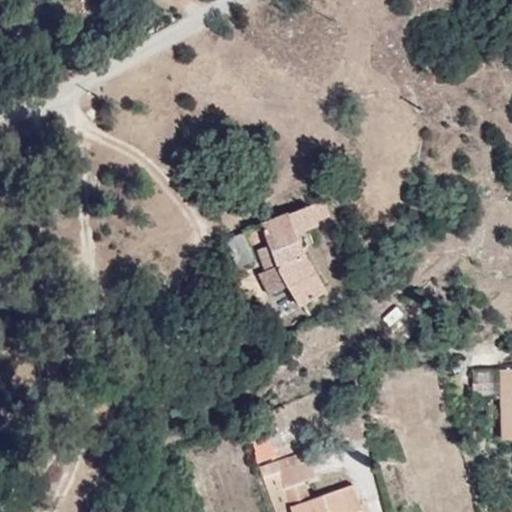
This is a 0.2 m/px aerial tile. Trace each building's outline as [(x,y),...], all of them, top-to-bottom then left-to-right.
[(305,238),(315,233),(312,228),(320,219),(312,211),(267,230),(285,276),(262,285),(269,304),(293,296),(298,308),(318,297),(300,255),(310,250),(305,238)] [(321,232),(306,240),(330,291),(346,284),(321,232)] [(245,239),(224,248),(227,255),(237,282),(258,273),(245,239)] [(386,319),(405,331),(413,318),(394,306),(386,319)] [(473,397),(496,395),(494,368),(471,370),(473,397)] [(253,447),(261,462),(278,454),(270,439),(253,447)] [(268,479),(304,466),(302,459),(265,471),(268,479)] [(312,464),(304,466),(268,479),(280,511),(297,511),(298,511),(297,511),(368,511),(360,489),(315,504),(309,485),(318,482),(312,464)]
